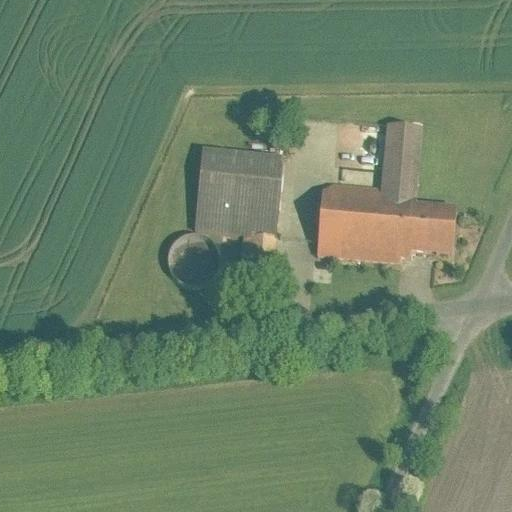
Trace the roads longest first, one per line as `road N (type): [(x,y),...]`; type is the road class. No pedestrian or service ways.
road 1 (unclassified): [(0,359),(479,304)]
road 2 (unclassified): [(479,304),(388,511)]
